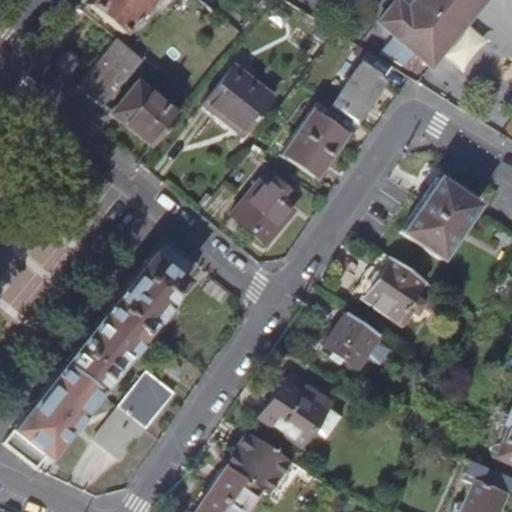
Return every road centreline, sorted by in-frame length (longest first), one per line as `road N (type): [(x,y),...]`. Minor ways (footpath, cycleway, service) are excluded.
road 1 (residential): [(0,75),(273,305)]
road 2 (residential): [(273,305),(405,119),(422,119),(511,174)]
road 3 (residential): [(131,511),(273,305)]
